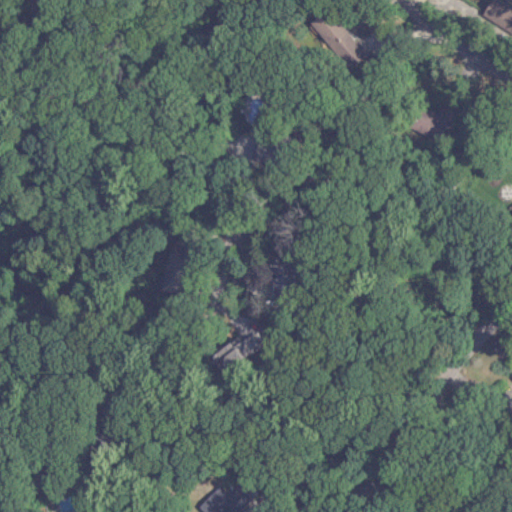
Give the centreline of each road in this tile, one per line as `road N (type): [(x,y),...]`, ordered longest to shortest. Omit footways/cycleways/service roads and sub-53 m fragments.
road 1 (residential): [(121,99),(133,120),(209,184),(227,229),(231,269),(208,333),(116,413)]
road 2 (residential): [(345,511),(374,492),(464,355),(511,307)]
road 3 (residential): [(511,91),(443,52),(409,16),(380,0)]
road 4 (residential): [(121,99),(148,84),(208,0)]
road 5 (residential): [(121,99),(0,132)]
